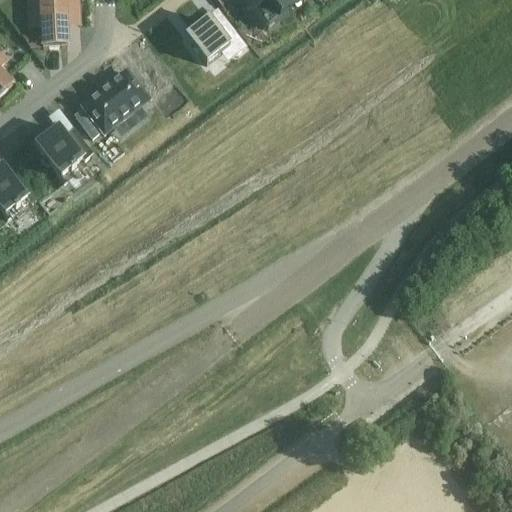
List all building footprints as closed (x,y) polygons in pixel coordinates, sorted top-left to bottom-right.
[(41,28),(42,51),(67,49),(66,21),(79,21),(77,0),(34,0),(36,28),(41,28)] [(241,0),(266,32),(289,14),(278,0),(241,0)] [(198,57),(206,68),(229,50),(209,24),(187,42),(198,57)] [(0,99),(12,88),(0,76),(0,99)] [(85,112),(75,120),(92,141),(102,134),(104,137),(147,104),(126,76),(83,109),(85,112)] [(55,122),(69,112),(62,102),(48,112),(55,122)] [(55,130),(33,146),(63,185),(85,169),(55,130)] [(74,131),(63,139),(82,165),(94,156),(74,131)] [(15,178),(7,167),(1,171),(10,182),(15,178)] [(0,214),(7,223),(28,207),(0,169),(0,214)]
